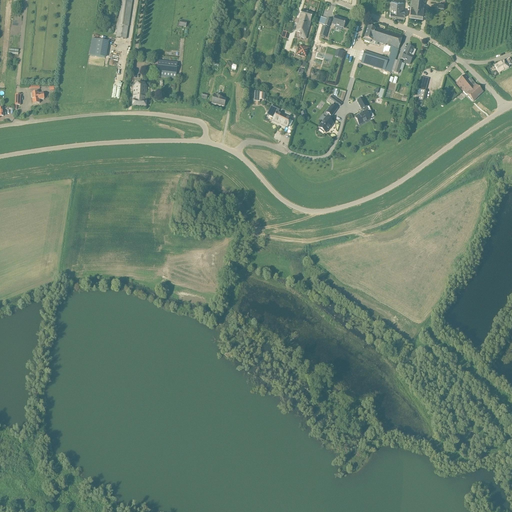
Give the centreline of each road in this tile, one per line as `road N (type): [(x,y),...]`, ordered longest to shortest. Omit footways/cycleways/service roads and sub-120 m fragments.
road 1 (unclassified): [(204,142),(235,154),(291,206),(315,212),(372,197),(505,109)]
road 2 (unclassified): [(0,126),(155,114),(200,122),(204,142)]
road 3 (unclassified): [(0,157),(204,142)]
road 4 (track): [(221,147),(257,0)]
road 5 (unclassified): [(460,61),(422,35),(333,0)]
